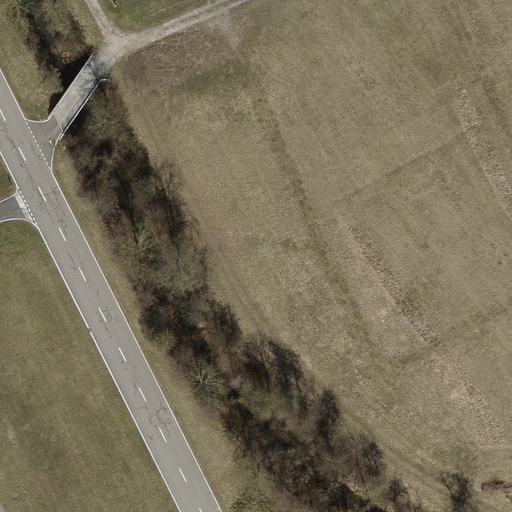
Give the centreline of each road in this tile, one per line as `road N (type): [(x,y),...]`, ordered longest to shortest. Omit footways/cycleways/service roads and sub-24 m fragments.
road 1 (track): [(474,511),(349,436),(255,329),(116,49),(222,7),(218,0)]
road 2 (track): [(92,0),(116,49),(29,163)]
